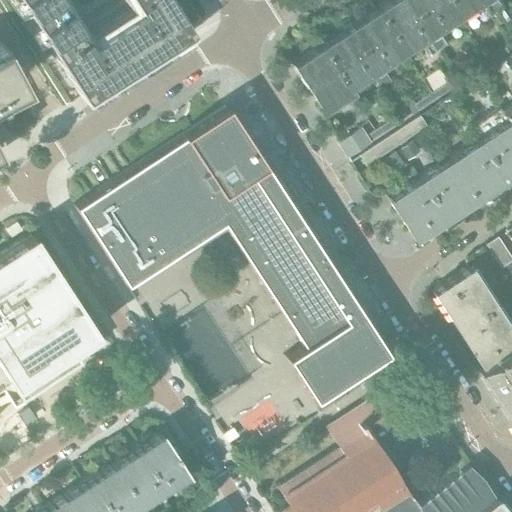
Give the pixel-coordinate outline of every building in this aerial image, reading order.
[(166,0),(16,0),(78,97),(185,29),(166,0)] [(400,48),(455,11),(447,0),(387,0),(374,9),(400,48)] [(447,0),(455,11),(472,0),(487,0),(495,13),(498,16),(503,13),(500,8),(501,8),(495,0),(447,0)] [(495,13),(487,0),(482,4),(490,16),(495,13)] [(344,84),(400,48),(374,9),(350,24),(349,22),(340,28),(341,30),(319,45),(344,84)] [(445,45),(437,33),(432,36),(440,48),(445,45)] [(440,48),(432,36),(426,40),(434,52),(440,48)] [(344,84),(319,45),(290,64),(318,107),(347,88),(344,84)] [(498,58),(506,52),(502,46),(494,52),(498,58)] [(0,91),(18,82),(0,48),(0,91)] [(486,57),(485,57),(489,63),(498,58),(494,52),(486,57)] [(511,56),(511,55),(503,59),(511,73),(511,56)] [(485,57),(477,63),(481,69),(489,63),(485,57)] [(472,74),(481,69),(477,63),(468,68),(472,74)] [(389,81),(381,69),(376,72),(384,85),(389,81)] [(384,85),(376,72),(370,76),(379,88),(384,85)] [(442,94),(450,88),(446,83),(438,88),(442,94)] [(438,88),(429,94),(433,100),(442,94),(438,88)] [(429,94),(420,99),(424,105),(433,100),(429,94)] [(360,108),(352,95),(346,99),(354,112),(360,108)] [(416,111),(424,105),(420,99),(414,104),(412,105),(416,111)] [(411,100),(404,104),(410,113),(411,114),(416,111),(412,105),(414,104),(411,100)] [(511,104),(501,111),(511,128),(511,104)] [(511,168),(511,128),(501,111),(498,106),(467,126),(476,140),(477,140),(500,176),(511,168)] [(383,351),(224,107),(72,206),(124,284),(220,221),(300,344),(282,356),(310,399),(383,351)] [(418,115),(413,119),(420,129),(425,126),(418,115)] [(385,130),(394,125),(390,119),(381,125),(385,130)] [(413,119),(408,122),(415,132),(420,129),(413,119)] [(408,122),(403,125),(410,136),(415,132),(408,122)] [(381,125),(373,130),(376,136),(385,130),(381,125)] [(403,125),(398,129),(405,139),(410,136),(403,125)] [(360,129),(337,143),(345,156),(368,143),(368,142),(364,136),(360,129)] [(398,129),(393,132),(400,142),(405,139),(398,129)] [(373,130),(364,136),(368,142),(376,136),(373,130)] [(393,132),(388,135),(395,146),(400,142),(393,132)] [(388,135),(383,139),(390,149),(395,146),(388,135)] [(383,139),(378,142),(384,152),(390,149),(383,139)] [(500,176),(477,140),(476,140),(447,159),(471,196),(500,176)] [(418,153),(411,141),(399,149),(406,161),(418,153)] [(378,142),(373,145),(379,156),(384,152),(378,142)] [(373,145),(368,149),(374,159),(379,156),(373,145)] [(368,149),(363,152),(369,162),(374,159),(368,149)] [(402,165),(393,151),(381,159),(390,173),(402,165)] [(363,152),(357,155),(364,166),(369,162),(363,152)] [(471,196),(447,159),(417,179),(441,215),(471,196)] [(441,215),(417,179),(386,199),(410,236),(441,215)] [(65,365),(99,342),(28,235),(0,252),(0,389),(12,406),(32,393),(28,388),(65,365)] [(495,238),(485,244),(500,267),(501,266),(510,260),(495,238)] [(511,263),(510,260),(501,266),(504,271),(511,265),(511,263)] [(511,340),(511,334),(467,266),(465,267),(429,290),(477,364),(511,340)] [(511,423),(511,340),(477,364),(472,367),(510,425),(511,424),(511,423)] [(275,509),(271,511),(366,511),(374,507),(376,511),(470,511),(490,495),(480,478),(478,476),(468,466),(466,465),(460,470),(459,470),(455,472),(452,476),(451,476),(447,478),(445,482),(444,483),(440,485),(437,488),(436,489),(432,491),(430,494),(429,495),(425,497),(422,501),(416,505),(409,496),(405,491),(403,489),(394,474),(389,466),(378,450),(378,449),(365,429),(373,423),(361,404),(324,428),(335,444),(273,485),(285,503),(275,509)] [(33,418),(26,408),(16,415),(23,425),(33,418)] [(236,435),(231,428),(223,434),(222,435),(226,443),(228,441),(236,435)] [(166,484),(182,473),(184,477),(186,476),(157,432),(109,463),(135,504),(152,493),(154,497),(158,494),(155,490),(162,486),(165,490),(168,488),(166,484)] [(122,511),(135,504),(109,463),(62,494),(72,511),(122,511)] [(72,511),(62,494),(34,511),(72,511)] [(490,495),(470,511),(506,511),(507,511),(507,510),(507,509),(502,503),(501,503),(496,502),(490,495)]
